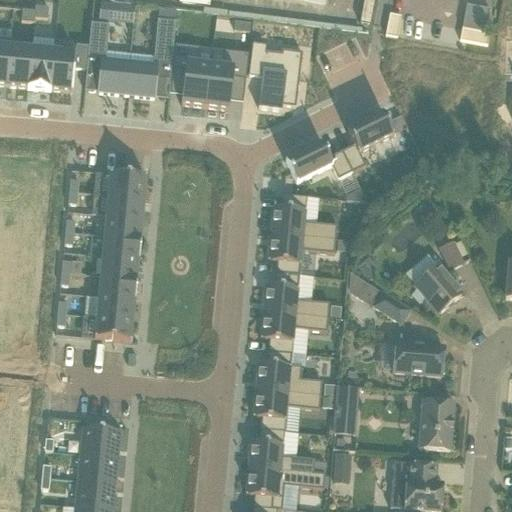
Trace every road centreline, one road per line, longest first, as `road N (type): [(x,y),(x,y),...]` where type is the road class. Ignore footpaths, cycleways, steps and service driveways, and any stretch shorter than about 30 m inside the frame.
road 1 (residential): [(211,511),(244,155)]
road 2 (residential): [(0,124),(244,155)]
road 3 (residential): [(481,511),(492,359)]
road 4 (residential): [(371,92),(244,155)]
